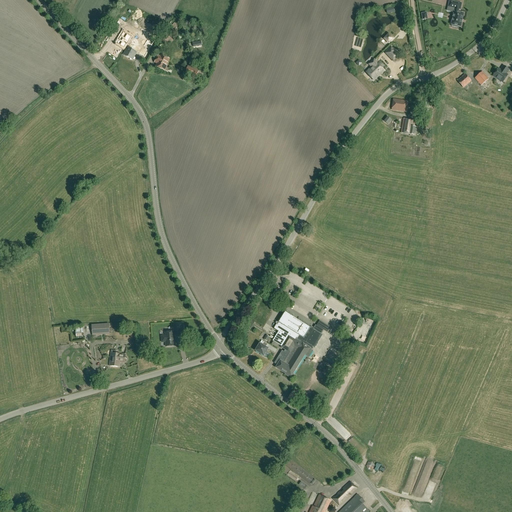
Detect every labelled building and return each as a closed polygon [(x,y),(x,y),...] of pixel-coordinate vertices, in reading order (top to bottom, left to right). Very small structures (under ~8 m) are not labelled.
[(450,1),(448,7),(455,8),(454,12),(451,25),(451,24),(451,25),(452,25),(452,26),(457,28),(458,26),(460,27),(461,27),(463,14),(464,14),(463,14),(458,13),(459,9),(460,10),(461,4),(450,1)] [(174,32),(179,24),(172,20),(167,28),(158,43),(165,47),(174,32)] [(123,28),(115,42),(124,47),(132,33),(123,28)] [(133,59),(142,43),(133,38),(124,53),(133,59)] [(149,39),(145,47),(150,50),(154,42),(149,39)] [(395,62),(400,58),(391,48),(387,53),(395,62)] [(170,59),(161,55),(160,57),(158,56),(155,62),(157,63),(156,66),(164,70),(170,59)] [(374,80),(384,70),(377,63),(367,73),(374,80)] [(196,78),(199,70),(188,66),(185,74),(196,78)] [(498,78),(503,82),(508,75),(506,74),(509,70),(503,66),(500,70),(498,69),(493,76),(497,79),(498,78)] [(481,84),(490,77),(483,69),(474,76),(481,84)] [(463,88),(471,81),(465,74),(457,81),(463,88)] [(392,110),(406,112),(408,101),(393,99),(392,110)] [(414,135),(415,127),(413,127),(414,120),(403,118),(401,133),(414,135)] [(280,346),(297,319),(285,312),(278,323),(279,323),(278,325),(277,324),(274,329),(279,331),(273,341),(280,346)] [(297,319),(280,346),(281,346),(281,347),(290,353),(284,363),(280,361),(276,368),(286,374),(285,375),(292,379),(294,375),(294,374),(305,355),(306,356),(310,348),(301,343),(302,341),(298,339),(300,336),(304,338),(310,328),(297,319)] [(328,333),(331,328),(320,321),(317,326),(328,333)] [(325,331),(314,325),(306,338),(308,339),(306,342),(308,344),(310,340),(317,345),(325,331)] [(81,327),(81,326),(75,327),(76,337),(82,336),(81,332),(83,331),(82,326),(81,327)] [(121,339),(121,331),(92,330),(92,339),(121,339)] [(174,345),(173,338),(174,338),(174,333),(166,333),(166,336),(162,337),(162,341),(167,341),(167,346),(174,345)] [(270,346),(263,342),(262,344),(260,344),(255,351),(264,356),(267,357),(268,354),(266,353),(270,346)] [(125,363),(126,355),(116,353),(117,350),(112,350),(110,366),(120,367),(120,363),(125,363)] [(313,484),(315,480),(314,479),(315,478),(290,459),(285,465),(310,484),(311,483),(313,484)] [(286,475),(290,470),(285,466),(281,471),(286,475)] [(295,481),(299,476),(291,471),(287,475),(295,481)] [(339,505),(357,489),(350,481),(332,498),(339,505)] [(404,489),(403,493),(409,495),(412,483),(406,482),(404,489)] [(368,511),(369,511),(362,504),(364,502),(357,494),(339,511),(368,511)] [(325,511),(331,500),(319,495),(314,506),(312,506),(309,511),(325,511)]
